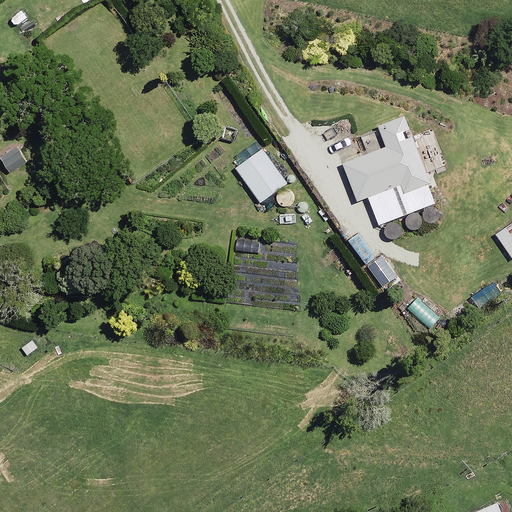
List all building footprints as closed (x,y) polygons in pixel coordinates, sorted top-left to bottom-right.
[(434,201),(402,113),(376,123),(384,144),(341,160),(355,199),(366,195),(376,222),(434,201)] [(26,163),(16,145),(0,154),(0,157),(8,172),(26,163)] [(285,181),(260,146),(233,165),(258,200),(285,181)] [(511,217),(493,231),(511,257),(511,256),(511,217)] [(500,511),(495,499),(464,511),(500,511)]
